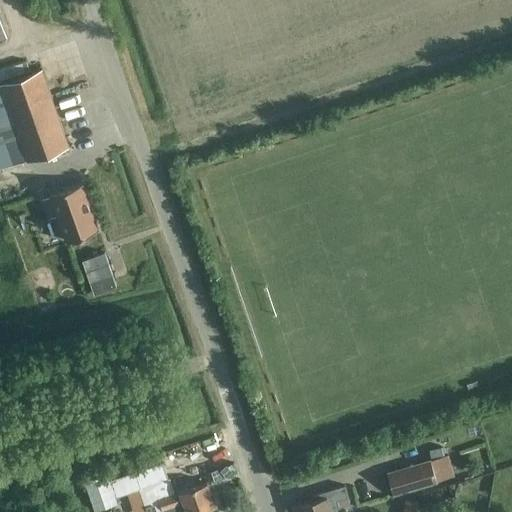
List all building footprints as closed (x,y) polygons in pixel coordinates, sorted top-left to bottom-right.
[(41,69),(0,82),(0,167),(67,145),(41,69)] [(98,229),(81,182),(49,193),(50,195),(42,198),(48,216),(56,213),(66,240),(98,229)] [(116,284),(104,251),(81,259),(93,292),(116,284)] [(430,459),(388,471),(394,493),(436,480),(454,475),(448,455),(430,460),(430,459)] [(162,461),(108,479),(114,496),(127,492),(139,488),(146,511),(151,511),(165,507),(166,511),(192,511),(214,505),(206,481),(173,492),(168,477),(167,477),(162,461)] [(313,499),(293,505),(295,511),(331,511),(330,506),(349,500),(344,484),(312,494),(313,499)]
